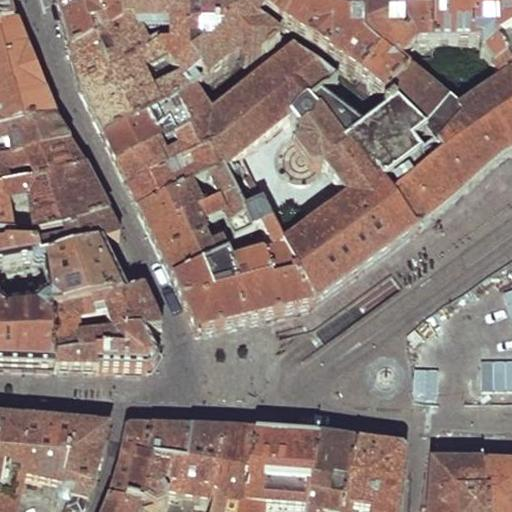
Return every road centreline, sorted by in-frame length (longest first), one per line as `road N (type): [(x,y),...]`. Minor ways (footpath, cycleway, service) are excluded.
road 1 (residential): [(183,405),(179,351),(164,309),(61,99),(27,0)]
road 2 (residential): [(511,221),(301,385)]
road 3 (residential): [(301,385),(511,240)]
road 4 (residential): [(294,399),(311,412),(421,422)]
road 5 (residential): [(0,398),(121,402)]
